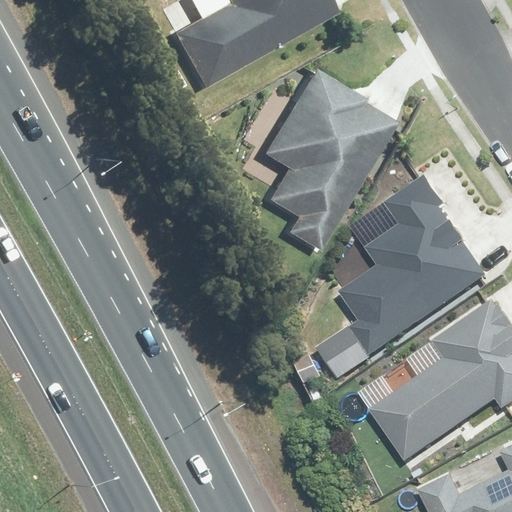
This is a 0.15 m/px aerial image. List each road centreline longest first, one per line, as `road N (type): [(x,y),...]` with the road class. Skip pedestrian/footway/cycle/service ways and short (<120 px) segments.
road 1 (motorway): [(0,90),(62,191),(230,511)]
road 2 (motorway): [(135,511),(0,259)]
road 3 (residential): [(442,0),(511,118)]
